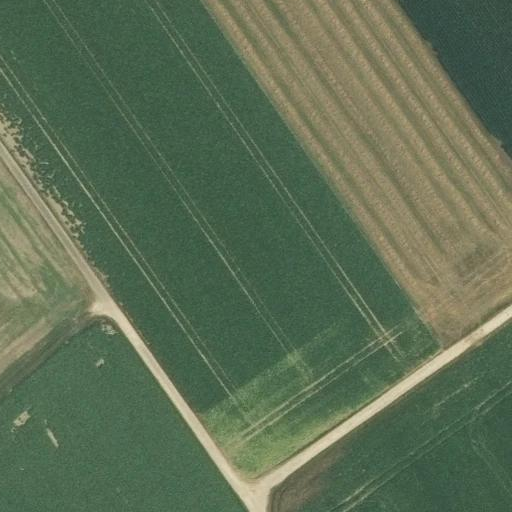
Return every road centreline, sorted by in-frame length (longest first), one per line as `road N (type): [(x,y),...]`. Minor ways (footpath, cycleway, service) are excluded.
road 1 (track): [(268,511),(0,147)]
road 2 (track): [(260,500),(511,324)]
road 3 (track): [(0,416),(119,309)]
